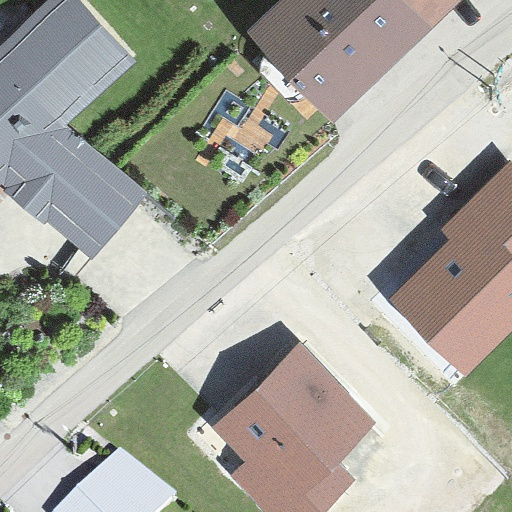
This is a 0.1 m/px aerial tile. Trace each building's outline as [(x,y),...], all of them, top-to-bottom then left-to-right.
[(101,239),(148,184),(92,137),(83,145),(55,122),(135,58),(87,0),(86,0),(0,71),(0,171),(12,162),(101,239)] [(296,0),(269,27),(338,100),(440,0),(296,0)] [(457,369),(511,313),(511,155),(509,153),(375,289),(457,369)] [(362,373),(348,384),(301,327),(203,408),(240,453),(230,461),(272,511),(299,511),(353,468),(332,443),(384,400),(362,373)] [(126,456),(92,500),(107,511),(153,511),(171,490),(126,456)]
